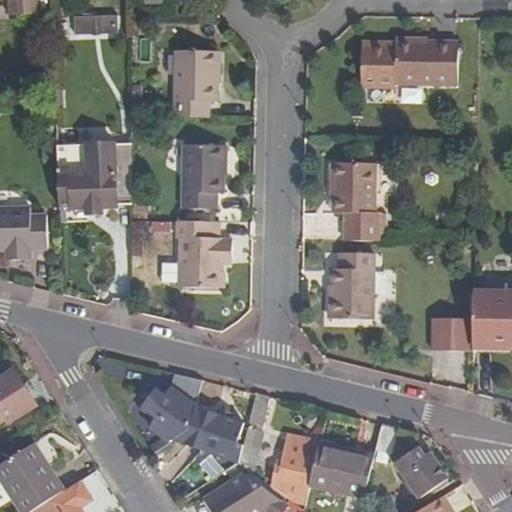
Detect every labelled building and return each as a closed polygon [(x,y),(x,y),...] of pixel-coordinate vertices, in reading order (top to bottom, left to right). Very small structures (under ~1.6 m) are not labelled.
[(14,0),(14,2),(11,2),(11,15),(40,15),(40,0),(14,0)] [(112,17),(76,19),(76,36),(110,36),(109,29),(120,29),(120,17),(112,17)] [(459,44),(398,42),(398,46),(362,46),(363,88),(397,88),(397,84),(458,85),(459,44)] [(176,55),(176,118),(211,118),(211,102),(219,102),(219,56),(176,55)] [(133,92),(133,117),(142,117),(142,92),(133,92)] [(115,146),(58,147),(60,208),(74,207),(75,210),(88,209),(88,204),(103,204),(103,209),(116,208),(117,206),(133,205),(133,147),(115,148),(115,146)] [(227,147),(185,147),(185,209),(218,210),(218,194),(219,189),(226,189),(227,147)] [(346,214),(346,241),(379,242),(379,238),(387,238),(388,214),(376,214),(376,165),(335,164),(334,214),(346,214)] [(88,209),(88,214),(103,214),(103,209),(103,204),(88,204),(88,209)] [(47,207),(0,208),(0,250),(7,251),(12,251),(12,260),(30,260),(30,250),(48,250),(47,207)] [(213,223),(180,222),(180,240),(183,240),(181,292),(221,294),(221,269),(222,264),(232,264),(233,241),(213,240),(213,223)] [(332,270),(331,319),(374,320),(375,254),(340,253),(340,270),(332,270)] [(165,263),(166,283),(179,283),(179,263),(165,263)] [(474,320),(473,347),(511,348),(511,295),(474,294),(474,320)] [(473,347),(474,320),(434,319),(433,353),(473,353),(473,347)] [(38,406),(17,373),(0,382),(0,425),(11,419),(13,422),(38,406)] [(150,458),(175,443),(192,432),(197,411),(202,384),(176,377),(175,392),(174,392),(170,399),(161,392),(160,392),(148,408),(162,419),(154,429),(167,439),(147,452),(150,458)] [(151,427),(154,429),(162,419),(148,408),(160,392),(161,392),(163,389),(159,386),(142,409),(156,420),(151,427)] [(163,389),(161,392),(170,399),(174,392),(171,390),(168,393),(163,389)] [(240,465),(254,475),(264,435),(263,430),(270,400),(258,397),(245,447),(240,464),(240,465)] [(175,443),(240,464),(245,447),(239,445),(244,427),(197,411),(192,432),(175,443)] [(384,428),(378,454),(391,456),(397,431),(384,428)] [(305,511),(312,488),(321,450),(321,448),(290,440),(284,463),(278,462),(271,488),(305,511)] [(57,500),(67,494),(36,446),(0,467),(0,480),(8,494),(13,491),(26,511),(37,511),(51,503),(57,500)] [(321,450),(312,488),(350,497),(347,511),(363,511),(375,462),(321,450)] [(397,466),(421,500),(448,481),(429,456),(424,459),(418,451),(397,466)] [(245,476),(207,501),(214,511),(288,511),(291,509),(245,476)] [(94,502),(82,484),(67,494),(57,500),(65,511),(82,511),(81,510),(94,502)] [(56,511),(65,511),(57,500),(51,503),(56,511)] [(452,511),(445,500),(425,511),(452,511)]
